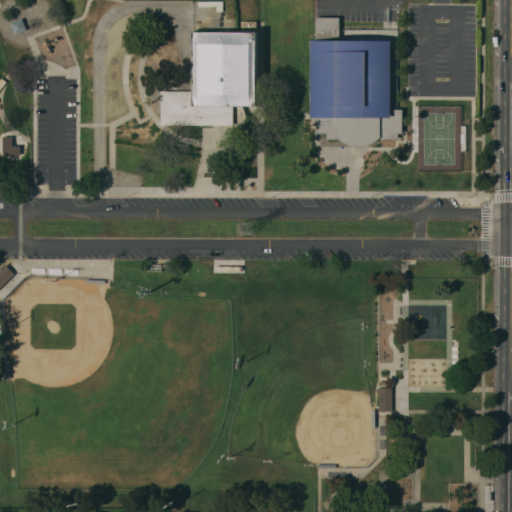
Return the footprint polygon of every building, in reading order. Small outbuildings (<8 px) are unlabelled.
[(310,40),(315,40),(315,17),(339,17),(339,40),(390,40),(390,109),(402,109),(402,133),(398,133),(398,139),(379,139),(377,140),(373,143),(369,145),(364,146),(359,147),(352,146),(344,143),(341,141),(338,139),(326,139),(326,133),(316,133),(316,117),(310,117),(310,40)] [(26,29),(14,33),(10,22),(22,18),(26,29)] [(161,125),(161,91),(193,91),(193,32),(241,32),(241,21),(257,21),(257,105),(234,105),(234,125),(161,125)] [(2,154),(2,136),(11,136),(11,145),(20,145),(20,154),(2,154)] [(0,273),(8,265),(16,274),(1,289),(0,288),(0,273)] [(391,387),(392,410),(378,410),(378,387),(391,387)]
